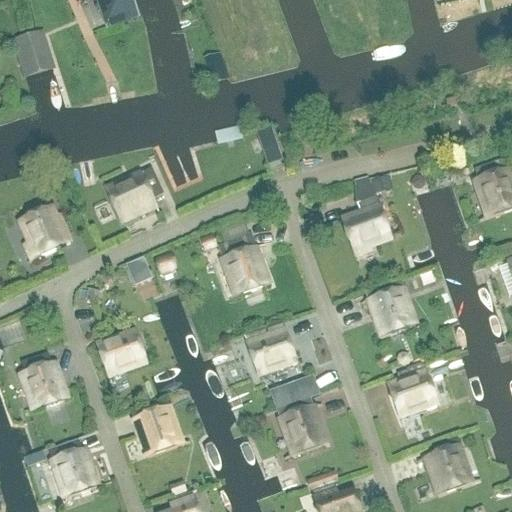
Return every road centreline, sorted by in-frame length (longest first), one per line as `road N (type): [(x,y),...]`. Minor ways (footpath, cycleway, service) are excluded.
road 1 (unclassified): [(390,511),(276,190)]
road 2 (unclassified): [(54,293),(276,190)]
road 3 (unclassified): [(276,190),(511,132)]
road 4 (unclassified): [(130,511),(54,293)]
